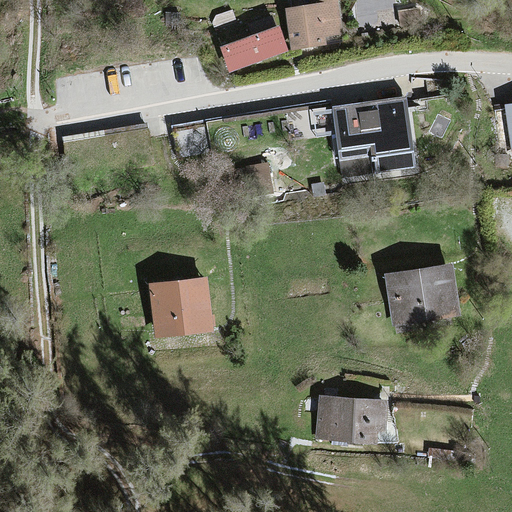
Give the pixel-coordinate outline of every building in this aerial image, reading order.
[(291,0),(293,8),(286,9),(292,52),(327,47),(325,36),(343,34),(338,0),(291,0)] [(357,0),(358,11),(392,8),(391,0),(357,0)] [(278,25),(221,47),(230,72),(287,50),(278,25)] [(406,97),(331,109),(335,134),(339,161),(366,157),(370,178),(417,171),(406,97)] [(329,102),(170,127),(175,159),(335,134),(331,109),(329,102)] [(148,126),(62,138),(66,167),(152,154),(148,126)] [(257,160),(260,187),(272,186),(270,159),(257,160)] [(451,265),(383,277),(392,331),(460,319),(451,265)] [(207,277),(149,285),(157,341),(214,333),(207,277)] [(390,402),(320,397),(317,443),(387,447),(390,402)] [(289,464),(290,484),(332,484),(332,463),(289,464)]
